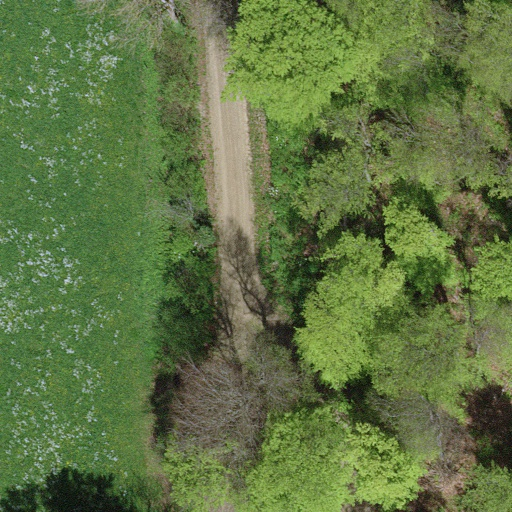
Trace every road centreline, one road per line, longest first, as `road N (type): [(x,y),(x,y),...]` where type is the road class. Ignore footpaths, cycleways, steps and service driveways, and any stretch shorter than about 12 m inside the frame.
road 1 (track): [(218,0),(244,305)]
road 2 (track): [(244,305),(328,385),(348,421),(355,460),(349,511)]
road 3 (track): [(219,511),(219,450),(236,348)]
